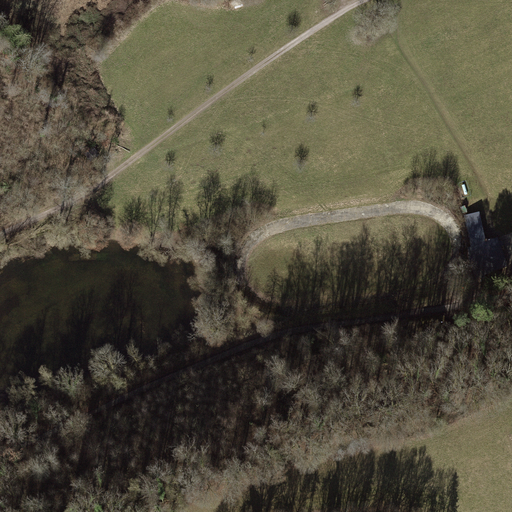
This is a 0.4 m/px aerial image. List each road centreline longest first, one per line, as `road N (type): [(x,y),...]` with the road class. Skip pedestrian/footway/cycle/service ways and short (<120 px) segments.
road 1 (track): [(511,293),(259,340),(0,449)]
road 2 (track): [(0,235),(83,194),(291,45),(368,0)]
